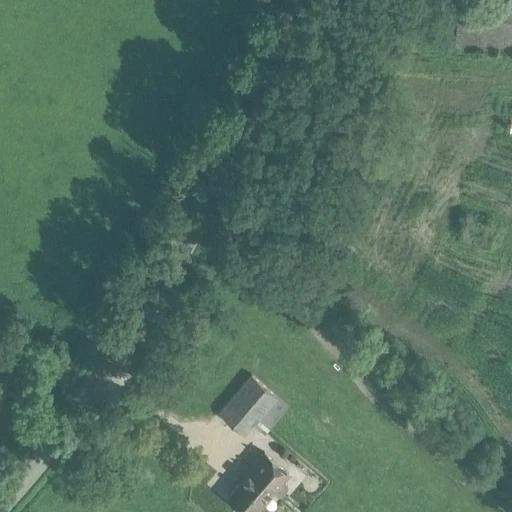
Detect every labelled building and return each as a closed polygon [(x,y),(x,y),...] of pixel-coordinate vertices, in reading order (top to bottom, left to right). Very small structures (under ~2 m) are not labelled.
[(511,5),(456,1),(452,45),(511,50),(511,5)] [(473,217),(468,230),(490,240),(496,227),(473,217)] [(254,425),(278,398),(251,373),(218,411),(245,435),(254,425)] [(278,398),(254,425),(265,435),(289,407),(278,398)] [(263,453),(250,468),(275,489),(282,495),(288,487),(282,481),(288,474),(263,453)] [(250,468),(226,496),(244,511),(255,511),(275,489),(250,468)]
